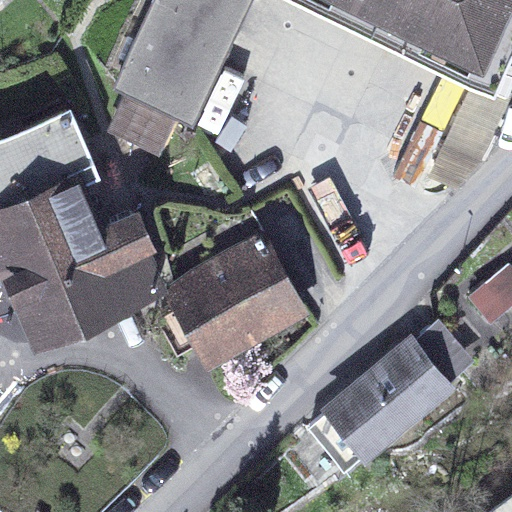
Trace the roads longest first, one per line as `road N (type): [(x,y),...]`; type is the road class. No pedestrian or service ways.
road 1 (residential): [(511,173),(168,511)]
road 2 (unknown): [(0,359),(98,350),(186,422),(207,473)]
